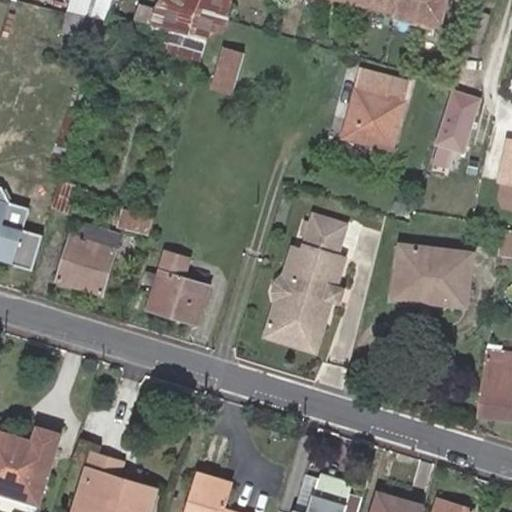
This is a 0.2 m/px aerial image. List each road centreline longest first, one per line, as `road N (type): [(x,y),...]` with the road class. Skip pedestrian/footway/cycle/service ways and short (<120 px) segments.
road 1 (residential): [(0,306),(511,459)]
road 2 (unknown): [(230,374),(323,58)]
